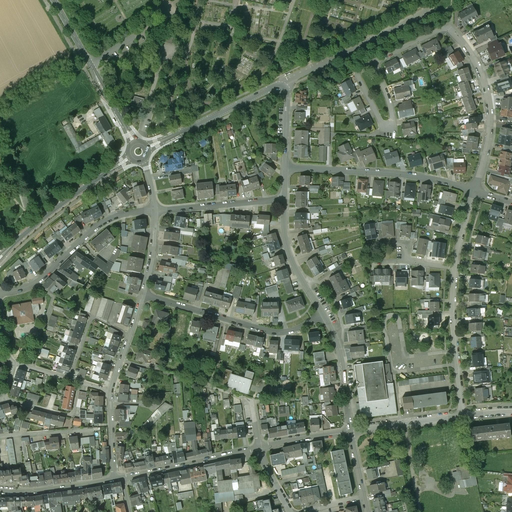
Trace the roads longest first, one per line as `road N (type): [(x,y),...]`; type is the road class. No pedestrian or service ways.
road 1 (residential): [(473,190),(395,173),(285,168)]
road 2 (residential): [(324,315),(273,333),(144,295)]
road 3 (residential): [(0,293),(35,284),(116,216),(154,210)]
road 4 (residential): [(473,190),(489,104),(476,65),(448,28)]
road 5 (residential): [(460,414),(454,267)]
road 6 (tertiary): [(0,257),(115,167)]
road 7 (tertiary): [(54,0),(125,127)]
road 8 (residential): [(122,477),(259,448)]
road 9 (residential): [(374,61),(357,76),(384,130),(393,117),(382,82)]
road 10 (residential): [(154,210),(284,199)]
road 11 (residential): [(163,141),(277,86)]
